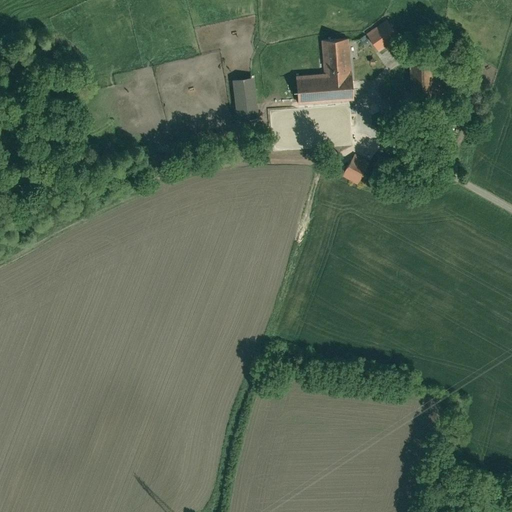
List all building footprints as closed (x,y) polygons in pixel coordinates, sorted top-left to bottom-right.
[(377,52),(389,44),(386,40),(396,32),(386,19),(364,35),(377,52)] [(320,38),(322,72),(291,74),(292,86),(293,103),(351,99),(349,80),(350,80),(348,36),(320,38)] [(425,60),(408,60),(407,78),(425,78),(425,60)] [(257,117),(252,75),(229,78),(234,119),(257,117)] [(353,151),(340,173),(355,183),(368,161),(353,151)]
